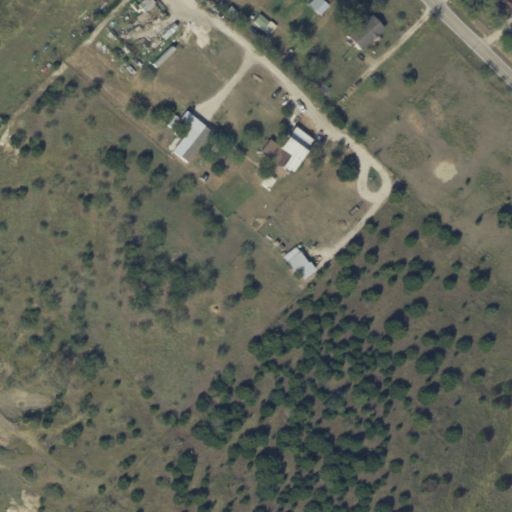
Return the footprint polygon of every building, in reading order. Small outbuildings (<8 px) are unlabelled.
[(143,12),(154,3),(151,0),(141,0),(136,5),(143,12)] [(324,0),(326,2),(316,12),(309,5),(313,0),(324,0)] [(511,0),(511,10),(502,2),(503,0),(511,0)] [(379,35),(361,51),(348,37),(372,15),(385,30),(379,35)] [(271,22),(277,27),(274,32),(267,26),(271,22)] [(313,57),(321,57),(321,65),(317,64),(317,68),(311,67),(312,57),(313,57)] [(319,80),(330,90),(321,100),(310,90),(319,80)] [(188,128),(171,151),(187,163),(210,130),(184,111),(178,120),(188,128)] [(263,155),(274,141),(290,155),(280,168),(263,155)] [(310,190),(340,156),(347,162),(317,196),(310,190)] [(313,272),(296,246),(283,255),(301,281),(313,272)]
